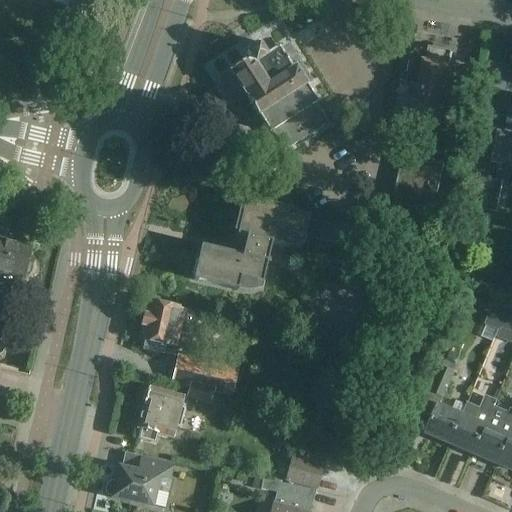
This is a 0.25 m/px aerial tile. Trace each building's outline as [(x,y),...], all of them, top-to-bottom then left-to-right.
[(227,73),(228,74),(220,79),(237,105),(245,100),(257,119),(258,119),(268,135),(271,133),(283,153),(326,125),(314,106),(316,104),(306,88),(312,84),(286,43),(263,57),(257,47),(245,54),(248,59),(227,73)] [(413,123),(439,128),(450,68),(449,68),(452,52),(428,48),(427,50),(421,49),(416,49),(411,52),(409,57),(406,75),(400,74),(389,137),(410,141),(413,123)] [(511,112),(510,112),(505,134),(505,136),(495,134),(489,165),(503,167),(505,159),(511,160),(511,112)] [(387,227),(427,236),(437,189),(443,165),(403,156),(397,180),(387,227)] [(497,213),(502,183),(477,178),(471,209),(497,213)] [(200,247),(192,281),(237,291),(239,280),(261,285),(270,245),(278,247),(281,235),(302,240),(308,218),(244,203),(236,237),(245,239),(241,257),(200,247)] [(31,248),(4,242),(6,236),(0,234),(0,277),(1,274),(24,280),(25,276),(28,274),(30,266),(28,263),(31,248)] [(162,354),(163,348),(170,349),(171,347),(176,348),(189,351),(197,314),(180,310),(180,308),(147,301),(138,342),(143,343),(142,350),(162,354)] [(500,325),(501,325),(508,309),(494,304),(487,323),(499,328),(500,325)] [(501,325),(511,329),(511,311),(508,309),(501,325)] [(195,360),(190,384),(231,395),(237,368),(195,360)] [(451,445),(468,404),(467,404),(466,406),(456,401),(451,414),(439,409),(443,400),(453,373),(441,368),(421,414),(433,419),(426,435),(451,445)] [(214,394),(189,386),(185,398),(210,405),(214,394)] [(174,429),(178,430),(183,412),(178,411),(181,400),(146,391),(145,392),(142,393),(141,399),(143,402),(136,432),(138,433),(137,440),(155,445),(157,437),(171,441),(174,429)] [(474,455),(494,407),(497,401),(485,396),(479,409),(468,404),(451,445),(474,455)] [(193,405),(190,414),(213,422),(216,414),(193,405)] [(499,466),(511,433),(511,410),(510,409),(508,413),(494,407),(474,455),(499,466)] [(511,433),(499,466),(511,471),(511,433)] [(317,491),(323,465),(291,457),(284,482),(317,491)] [(117,470),(113,486),(109,485),(106,487),(104,495),(106,498),(110,499),(110,501),(151,510),(157,480),(168,482),(171,468),(139,461),(136,474),(117,470)] [(260,491),(262,481),(254,479),(252,489),(260,491)] [(275,493),(270,511),(308,511),(310,503),(314,491),(262,481),(260,491),(275,493)] [(255,511),(259,495),(229,488),(223,511),(255,511)]
